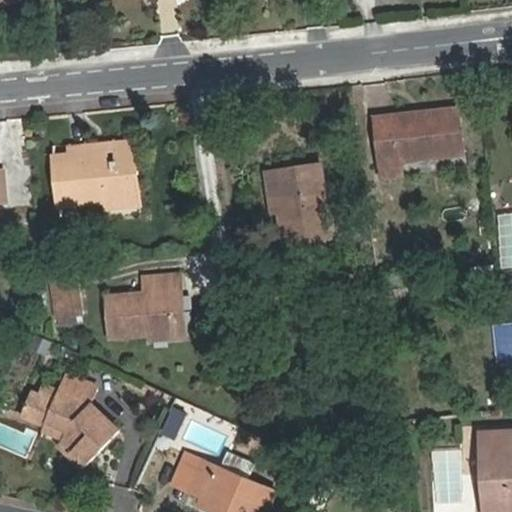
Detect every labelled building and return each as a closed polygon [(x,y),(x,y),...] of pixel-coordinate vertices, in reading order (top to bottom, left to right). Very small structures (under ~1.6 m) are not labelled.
[(0,0),(0,8),(26,0),(0,0)] [(461,108),(375,117),(382,173),(397,171),(396,163),(465,155),(461,108)] [(134,141),(85,146),(85,155),(135,150),(134,141)] [(85,155),(85,146),(70,147),(71,156),(57,157),(62,207),(141,199),(135,150),(85,155)] [(323,164),(282,170),(287,210),(280,211),(284,243),(333,238),(323,164)] [(287,210),(282,170),(268,171),(274,212),(280,211),(287,210)] [(169,291),(183,290),(181,274),(145,278),(146,293),(109,297),(112,340),(172,335),(169,291)] [(83,320),(76,275),(53,279),(60,324),(83,320)] [(186,334),(183,290),(169,291),(172,335),(186,334)] [(90,403),(97,388),(69,376),(62,391),(46,385),(41,395),(35,392),(25,415),(48,425),(49,423),(66,429),(78,440),(72,446),(67,452),(83,466),(119,429),(90,403)] [(63,439),(72,446),(78,440),(66,429),(49,423),(48,425),(46,431),(63,439)] [(511,511),(511,430),(480,432),(484,511),(511,511)] [(59,444),(67,452),(72,446),(63,439),(59,444)] [(220,511),(269,511),(278,492),(188,452),(174,483),(205,496),(201,504),(220,511)]
